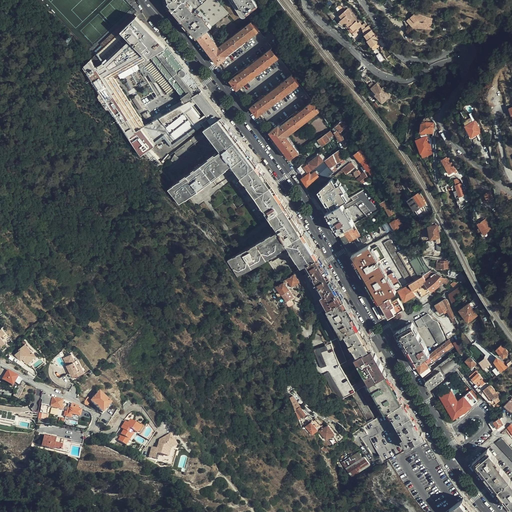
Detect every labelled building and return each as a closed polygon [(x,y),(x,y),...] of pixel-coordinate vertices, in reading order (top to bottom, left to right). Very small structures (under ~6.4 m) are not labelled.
[(168,0),(169,1),(168,2),(174,8),(173,9),(183,21),(194,11),(184,0),(168,0)] [(228,14),(215,0),(206,0),(194,11),(183,21),(197,38),(198,37),(206,30),(228,14)] [(247,16),(252,12),(250,9),(257,5),(253,0),(229,0),(241,17),(241,18),(243,18),(244,18),(247,16)] [(347,25),(355,18),(352,13),(353,13),(349,8),(348,8),(339,16),(342,19),(341,20),(344,24),(345,23),(347,25)] [(432,28),(433,18),(417,12),(407,20),(414,27),(432,28)] [(107,38),(110,41),(134,18),(132,15),(107,38)] [(206,126),(221,116),(209,100),(197,85),(184,95),(181,98),(185,102),(145,126),(114,77),(134,65),(144,77),(148,75),(153,81),(157,78),(169,93),(177,87),(179,89),(193,79),(165,45),(137,16),(134,18),(110,41),(91,60),(85,65),(138,148),(164,132),(171,142),(204,122),(206,126)] [(354,33),(362,26),(363,25),(359,20),(358,21),(355,18),(347,25),(354,33)] [(206,30),(198,37),(218,64),(227,57),(226,56),(258,31),(251,22),(219,47),(206,30)] [(366,36),(367,37),(374,46),(380,41),(378,36),(369,26),(365,29),(363,30),(366,36)] [(279,57),(272,48),(230,80),(237,89),(279,57)] [(300,83),(292,74),(251,106),(258,115),(300,83)] [(197,85),(193,79),(179,89),(184,95),(197,85)] [(374,81),(368,86),(379,100),(387,93),(381,84),(378,86),(374,81)] [(145,107),(137,95),(134,97),(142,109),(145,107)] [(287,135),(319,110),(313,102),(280,126),(279,125),(270,132),(290,158),(294,156),(300,152),(287,135)] [(473,120),(465,123),(470,135),(474,134),(480,131),(475,119),(476,118),(473,110),(470,111),(471,115),(473,120)] [(464,122),(465,123),(473,120),(471,115),(463,119),(464,122)] [(304,264),(319,255),(303,231),(301,227),(287,205),(268,177),(221,116),(206,126),(204,127),(221,149),(167,190),(178,205),(232,164),(240,174),(254,192),(273,221),(281,233),(229,265),(239,281),(291,249),(301,265),(304,264)] [(338,130),(339,131),(341,130),(347,125),(342,120),(335,125),(338,130)] [(421,131),(426,132),(432,133),(433,133),(434,122),(426,121),(422,123),(421,124),(421,126),(421,130),(421,131)] [(474,135),(474,134),(470,135),(465,123),(464,122),(463,122),(463,123),(463,124),(468,135),(468,136),(469,136),(469,137),(470,137),(471,137),(471,136),(474,135)] [(334,137),(330,130),(325,134),(329,140),(334,137)] [(338,130),(335,132),(339,141),(344,138),(343,137),(342,135),(339,131),(338,130)] [(432,133),(426,132),(426,134),(421,135),(421,138),(427,136),(431,147),(432,133)] [(329,140),(325,134),(318,139),(322,145),(329,140)] [(431,149),(431,147),(427,136),(421,138),(416,140),(421,153),(431,149)] [(156,160),(144,146),(140,149),(144,154),(146,153),(153,162),(156,160)] [(342,163),(345,161),(340,149),(326,159),(333,172),(336,170),(333,166),(341,162),(342,163)] [(366,156),(360,149),(354,154),(357,156),(355,157),(358,161),(359,159),(361,162),(367,157),(366,156)] [(314,168),(324,161),(318,153),(303,164),(303,163),(297,168),(303,176),(309,171),(314,168)] [(373,167),(367,157),(361,162),(364,165),(368,171),(369,170),(374,176),(377,174),(376,172),(373,167)] [(454,170),(446,157),(442,159),(442,160),(450,173),(454,170)] [(333,172),(326,159),(324,161),(314,168),(325,180),(333,172)] [(352,162),(349,163),(342,169),(346,174),(355,167),(352,162)] [(311,175),(309,171),(303,176),(300,178),(307,187),(306,187),(311,194),(320,185),(316,180),(319,177),(315,172),(311,175)] [(361,175),(360,176),(361,177),(358,179),(361,182),(368,177),(365,173),(361,175)] [(350,185),(356,180),(347,178),(342,183),(344,186),(345,186),(347,189),(350,185)] [(357,194),(367,188),(364,184),(356,180),(350,185),(357,194)] [(342,183),(333,181),(329,185),(336,191),(344,186),(342,183)] [(463,190),(464,190),(463,186),(462,186),(461,184),(456,186),(459,197),(465,195),(463,190)] [(492,189),(485,193),(489,200),(496,197),(492,189)] [(408,198),(415,209),(424,202),(422,199),(423,198),(421,195),(420,195),(418,192),(408,198)] [(390,216),(396,212),(388,198),(381,202),(383,206),(384,205),(390,216)] [(421,219),(430,212),(424,202),(415,209),(421,219)] [(354,223),(350,217),(352,216),(347,208),(345,209),(341,203),(326,212),(339,233),(354,223)] [(400,226),(397,220),(400,219),(399,217),(397,218),(390,222),(395,230),(400,226)] [(492,228),(486,219),(478,224),(483,233),(484,233),(491,229),(492,228)] [(339,233),(350,251),(358,247),(355,242),(353,242),(351,240),(360,234),(356,229),(357,229),(354,223),(339,233)] [(440,241),(437,225),(428,227),(431,238),(436,237),(437,242),(440,241)] [(367,238),(365,235),(364,235),(360,238),(363,244),(367,242),(368,240),(367,238)] [(385,242),(408,284),(414,280),(398,252),(391,239),(389,239),(385,242)] [(369,244),(352,254),(361,270),(370,286),(374,293),(379,302),(382,300),(388,296),(394,293),(402,288),(393,272),(387,275),(379,261),(385,258),(378,246),(372,249),(369,244)] [(398,252),(414,280),(423,276),(422,275),(426,273),(417,256),(417,254),(408,254),(405,249),(398,252)] [(304,264),(305,265),(307,269),(306,270),(302,276),(306,284),(305,287),(314,301),(308,304),(315,315),(320,312),(327,309),(344,299),(319,255),(304,264)] [(451,268),(451,260),(437,260),(437,262),(436,262),(436,268),(451,268)] [(414,280),(408,284),(410,287),(412,289),(416,287),(421,297),(432,291),(439,286),(442,281),(443,280),(445,278),(434,273),(433,274),(429,271),(426,273),(422,275),(423,276),(414,280)] [(293,297),(285,283),(288,281),(291,286),(299,281),(294,273),(283,281),(283,282),(276,286),(286,302),(293,297)] [(464,292),(461,286),(449,294),(450,298),(452,303),(464,292)] [(404,301),(415,295),(412,289),(410,287),(407,289),(406,287),(398,291),(404,301)] [(388,296),(382,300),(391,316),(404,309),(397,298),(392,301),(388,296)] [(347,303),(344,299),(327,309),(342,335),(345,334),(360,326),(347,303)] [(445,299),(444,299),(435,305),(439,313),(444,311),(444,313),(447,311),(451,318),(455,316),(448,302),(448,301),(447,300),(446,300),(446,299),(445,299)] [(382,300),(379,302),(388,318),(391,316),(382,300)] [(476,315),(468,304),(460,309),(467,321),(476,315)] [(320,312),(315,315),(329,341),(330,341),(335,339),(320,312)] [(431,319),(427,313),(421,317),(425,323),(431,319)] [(425,323),(421,317),(415,321),(419,328),(426,325),(427,328),(428,327),(439,346),(446,341),(437,322),(431,319),(425,323)] [(412,323),(396,332),(398,336),(415,365),(430,354),(412,323)] [(357,355),(372,347),(360,326),(345,334),(357,355)] [(337,338),(335,339),(330,341),(339,365),(346,361),(337,338)] [(430,354),(415,365),(422,376),(430,370),(426,364),(432,359),(433,361),(452,345),(448,339),(447,341),(430,354)] [(460,339),(454,341),(457,351),(462,350),(460,339)] [(23,359),(32,352),(23,341),(15,348),(16,349),(13,352),(17,358),(20,356),(23,359)] [(508,351),(502,343),(496,348),(503,357),(507,353),(508,352),(508,351)] [(334,396),(338,403),(349,396),(333,368),(325,346),(312,351),(314,356),(305,361),(328,400),(334,396)] [(370,383),(387,373),(372,347),(357,355),(355,357),(370,383)] [(34,353),(32,352),(23,359),(24,361),(34,353)] [(75,360),(72,354),(62,359),(69,374),(72,379),(83,374),(75,360)] [(434,370),(423,378),(426,383),(430,389),(441,380),(458,367),(461,364),(453,354),(433,369),(434,370)] [(476,363),(470,356),(466,360),(473,368),(474,367),(473,365),(476,363)] [(489,365),(484,358),(479,362),(484,368),(489,365)] [(507,362),(506,361),(504,361),(503,361),(497,358),(494,361),(502,371),(503,370),(509,366),(507,362)] [(8,372),(5,370),(2,375),(0,377),(0,378),(3,380),(8,372)] [(483,379),(476,371),(471,376),(469,377),(477,384),(483,379)] [(13,385),(17,379),(17,377),(8,372),(3,380),(13,386),(13,385)] [(381,416),(402,402),(403,401),(392,382),(387,373),(370,383),(364,387),(381,416)] [(469,377),(467,379),(474,387),(477,384),(469,377)] [(483,379),(477,384),(479,387),(483,385),(485,388),(490,384),(484,378),(483,379)] [(19,400),(22,394),(24,390),(19,387),(16,393),(14,398),(19,400)] [(440,395),(453,418),(459,415),(464,412),(467,409),(478,401),(469,391),(458,401),(451,389),(440,395)] [(479,392),(479,393),(485,399),(489,403),(493,405),(499,401),(497,398),(498,396),(501,395),(497,391),(496,392),(494,393),(491,389),(486,392),(484,389),(479,392)] [(469,391),(478,401),(479,399),(471,390),(469,391)] [(358,391),(351,395),(368,424),(374,420),(358,391)] [(99,393),(91,401),(103,413),(111,404),(99,393)] [(60,410),(63,401),(47,397),(48,396),(42,394),(41,398),(41,400),(43,401),(39,412),(47,414),(49,407),(60,410)] [(290,394),(289,396),(294,411),(299,407),(298,405),(296,402),(293,397),(292,397),(290,394)] [(509,411),(511,412),(511,402),(510,400),(508,402),(503,406),(509,411)] [(121,403),(124,410),(132,405),(127,402),(121,403)] [(423,439),(425,438),(421,433),(402,402),(381,416),(374,420),(368,424),(363,428),(363,429),(383,464),(404,451),(408,449),(423,439)] [(79,407),(72,403),(69,414),(79,417),(80,411),(77,410),(79,407)] [(299,407),(294,411),(298,421),(306,415),(299,407)] [(0,421),(13,425),(15,417),(10,416),(10,413),(0,410),(0,421)] [(498,430),(504,425),(500,417),(499,417),(494,421),(498,430)] [(317,431),(310,423),(305,427),(311,436),(317,431)] [(334,434),(328,425),(319,432),(325,440),(334,434)] [(129,438),(133,440),(138,433),(134,430),(129,438)] [(62,445),(55,443),(56,438),(45,435),(42,447),(53,450),(54,449),(61,450),(62,445)] [(162,457),(171,459),(173,450),(179,445),(174,437),(164,444),(163,448),(162,451),(162,453),(157,451),(154,462),(160,464),(162,457)] [(511,449),(501,438),(495,443),(511,461),(511,449)] [(173,450),(171,459),(173,460),(175,451),(180,447),(179,445),(173,450)] [(475,459),(475,465),(510,509),(511,506),(511,482),(496,462),(497,461),(488,449),(475,459)] [(362,472),(370,464),(362,456),(358,459),(361,462),(357,467),(362,472)] [(395,485),(413,509),(423,500),(406,476),(395,485)] [(445,511),(448,509),(431,492),(423,500),(413,509),(416,511),(445,511)] [(450,511),(473,511),(463,498),(448,509),(450,511)]
